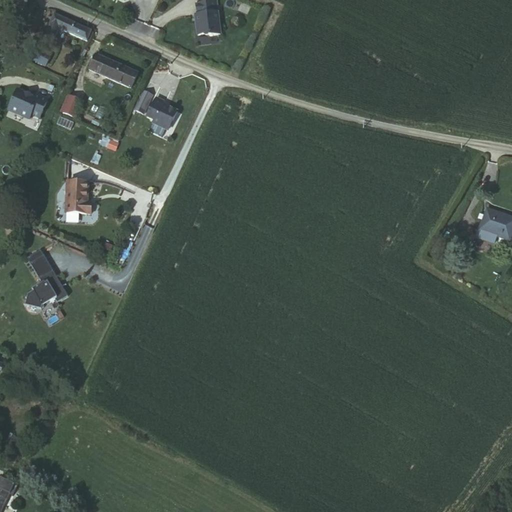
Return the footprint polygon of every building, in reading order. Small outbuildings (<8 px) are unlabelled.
[(27,12),(31,3),(22,0),(12,0),(11,4),(27,12)] [(218,39),(215,6),(195,8),(196,18),(195,18),(195,22),(196,22),(196,25),(194,27),(196,38),(205,37),(208,39),(218,39)] [(89,48),(94,38),(56,20),(45,42),(55,46),(61,35),(89,48)] [(51,58),(36,51),(31,61),(46,67),(51,58)] [(141,75),(102,55),(93,70),(132,90),(141,75)] [(6,112),(29,122),(32,116),(39,120),(47,102),(17,88),(6,112)] [(66,94),(57,112),(78,121),(87,104),(66,94)] [(141,94),(134,113),(142,116),(150,97),(141,94)] [(167,102),(159,99),(149,118),(157,121),(155,124),(169,131),(173,129),(181,112),(172,108),(166,105),(167,103),(167,102)] [(100,145),(114,152),(118,144),(104,137),(100,145)] [(91,182),(69,181),(68,213),(94,215),(94,204),(90,204),(91,182)] [(511,222),(511,213),(487,205),(480,224),(508,234),(511,222)] [(27,259),(41,286),(22,295),(32,314),(65,296),(42,251),(27,259)] [(0,511),(9,495),(11,496),(16,486),(0,479),(0,511)]
